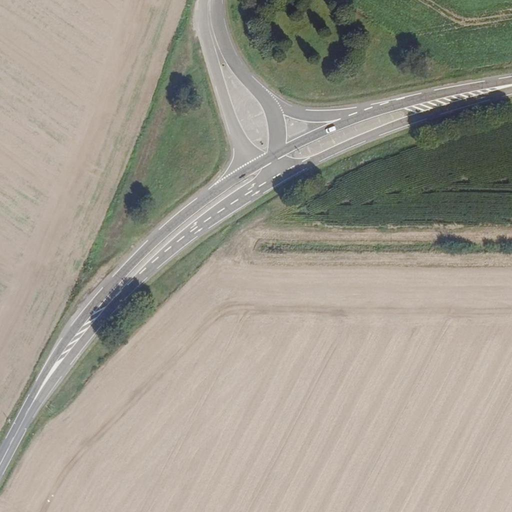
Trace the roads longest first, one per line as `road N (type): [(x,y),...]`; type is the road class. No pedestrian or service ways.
road 1 (secondary): [(36,397),(126,289),(177,243),(275,179)]
road 2 (secondary): [(250,166),(196,202),(107,285),(75,323),(36,397)]
road 3 (secondary): [(275,179),(381,131),(511,91)]
road 4 (unclassified): [(208,15),(220,83),(250,166)]
road 5 (unclassified): [(397,104),(302,115),(269,101)]
road 6 (secondary): [(397,104),(279,152)]
